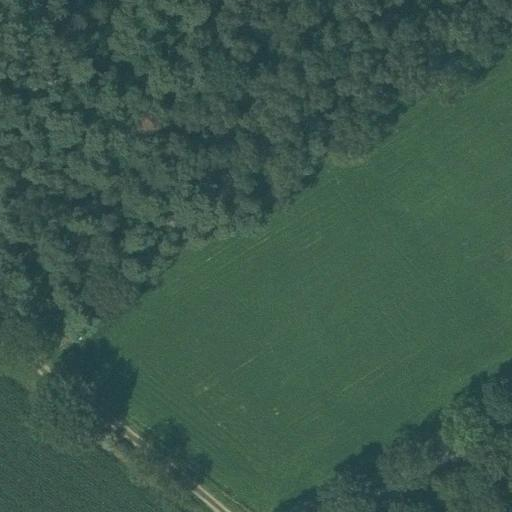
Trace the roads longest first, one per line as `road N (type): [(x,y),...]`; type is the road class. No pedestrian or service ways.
road 1 (track): [(219,511),(0,341)]
road 2 (primary): [(511,417),(362,511)]
